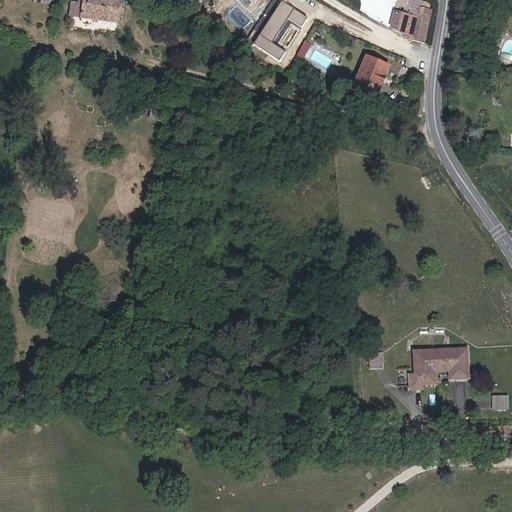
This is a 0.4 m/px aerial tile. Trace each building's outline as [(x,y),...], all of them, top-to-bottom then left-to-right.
[(118,23),(120,0),(82,0),(80,18),(118,23)] [(287,0),(278,0),(281,1),(253,43),(279,60),(286,50),(272,41),(287,17),(301,26),(307,17),(286,4),(287,0)] [(430,13),(432,5),(419,1),(419,2),(413,1),(411,0),(360,0),(358,10),(367,15),(380,23),(399,34),(409,39),(412,41),(424,44),(430,13)] [(197,22),(201,15),(194,12),(191,18),(197,22)] [(371,43),(380,23),(367,15),(358,36),(364,38),(364,40),(371,43)] [(392,52),(399,34),(380,23),(371,43),(392,52)] [(421,51),(424,44),(412,41),(409,39),(406,47),(421,51)] [(300,54),(305,58),(314,45),(309,41),(300,54)] [(377,93),(389,66),(366,57),(355,84),(377,93)] [(139,116),(141,108),(131,106),(129,114),(139,116)] [(467,348),(413,351),(414,373),(409,374),(410,390),(422,389),(421,385),(437,385),(436,372),(449,371),(455,371),(455,380),(469,379),(467,348)] [(383,368),(382,354),(369,354),(370,369),(383,368)] [(508,409),(508,396),(493,397),(493,410),(508,409)]
